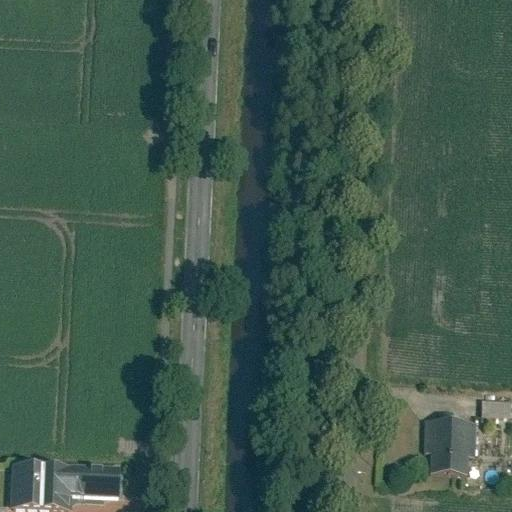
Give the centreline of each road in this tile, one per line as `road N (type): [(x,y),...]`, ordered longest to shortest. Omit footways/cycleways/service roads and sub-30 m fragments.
road 1 (tertiary): [(184,511),(208,0)]
road 2 (unclassified): [(347,511),(370,0)]
